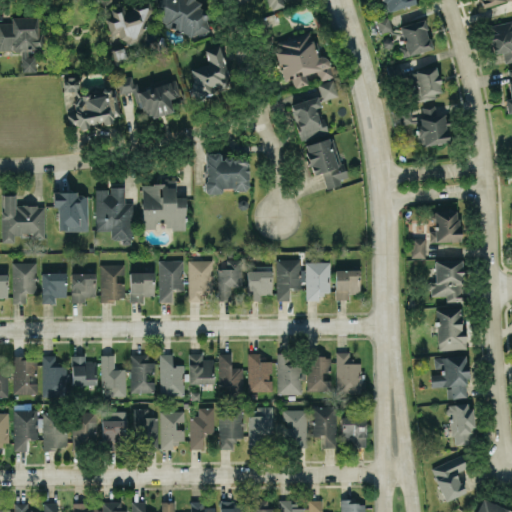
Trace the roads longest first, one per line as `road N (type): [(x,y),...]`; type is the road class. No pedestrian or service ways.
road 1 (residential): [(504,462),(485,165),(447,0)]
road 2 (residential): [(407,471),(0,475)]
road 3 (residential): [(0,329),(385,324)]
road 4 (residential): [(338,0),(373,125),(385,324)]
road 5 (residential): [(0,162),(109,154),(266,110)]
road 6 (residential): [(230,0),(266,110),(278,213)]
road 7 (residential): [(409,511),(385,324)]
road 8 (residential): [(385,324),(381,511)]
